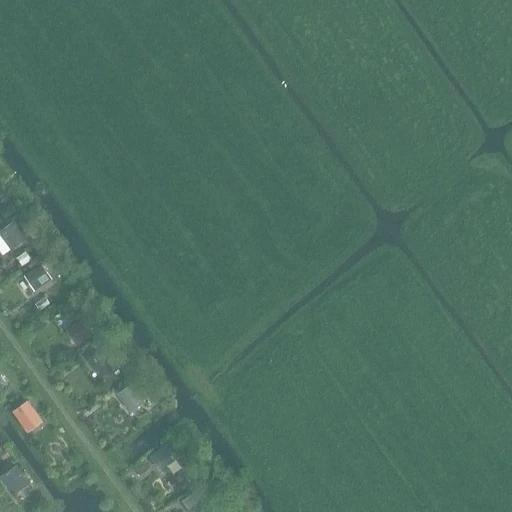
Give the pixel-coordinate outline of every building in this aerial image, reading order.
[(0,231),(0,234),(11,250),(27,240),(14,222),(0,231)] [(25,276),(34,290),(53,279),(43,264),(25,276)] [(75,325),(84,338),(94,332),(84,319),(75,325)] [(89,360),(101,377),(117,367),(105,349),(89,360)] [(146,402),(132,384),(118,394),(132,411),(146,402)] [(40,419),(28,402),(14,412),(27,428),(40,419)] [(158,470),(175,458),(164,444),(148,457),(158,470)] [(30,484),(17,465),(0,477),(6,486),(9,484),(16,494),(30,484)] [(188,499),(196,510),(207,503),(198,491),(188,499)]
